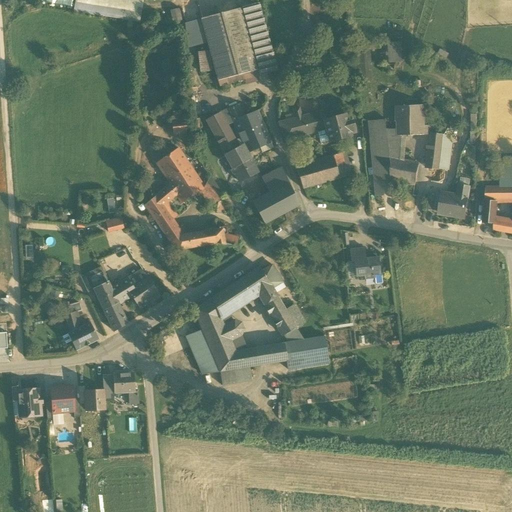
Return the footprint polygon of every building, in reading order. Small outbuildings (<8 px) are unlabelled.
[(142,0),(74,0),(73,9),(73,12),(139,23),(142,0)] [(258,3),(201,19),(207,41),(219,86),(276,71),(258,3)] [(184,47),(207,41),(201,19),(182,24),(184,47)] [(401,42),(380,43),(380,55),(382,55),(382,64),(401,63),(401,42)] [(369,47),(354,48),(358,84),(372,83),(369,47)] [(449,54),(440,49),(436,57),(445,62),(449,54)] [(197,52),(199,72),(211,71),(209,51),(197,52)] [(335,70),(336,79),(350,78),(349,69),(335,70)] [(398,132),(398,136),(406,136),(431,135),(431,133),(431,126),(424,126),(423,105),(396,106),(397,122),(398,132)] [(234,123),(243,144),(247,153),(259,148),(271,142),(258,111),(243,117),(238,106),(229,110),(234,123)] [(229,109),(220,113),(227,126),(234,123),(229,110),(229,109)] [(330,113),(331,118),(340,116),(339,110),(330,113)] [(322,111),(301,116),(295,118),(278,122),(284,141),(316,133),(325,130),(326,130),(323,121),(324,120),(322,111)] [(239,147),(227,126),(220,113),(206,121),(224,155),(239,147)] [(350,136),(350,134),(347,123),(345,115),(340,116),(331,118),(324,120),(323,121),(326,130),(325,130),(328,142),(329,142),(350,136)] [(172,118),(174,134),(178,133),(186,133),(184,117),(172,118)] [(391,183),(391,179),(389,157),(386,128),(385,119),(367,121),(374,197),(384,196),(382,184),(391,183)] [(393,129),(386,128),(389,157),(390,158),(404,161),(406,136),(398,136),(398,132),(392,131),(393,129)] [(328,142),(325,130),(316,133),(319,144),(328,142)] [(426,168),(439,169),(443,137),(443,136),(443,135),(431,133),(431,135),(426,168)] [(439,169),(448,171),(451,146),(443,137),(439,169)] [(273,148),(271,142),(259,148),(262,153),(273,148)] [(258,172),(247,153),(243,144),(239,147),(224,155),(239,182),(258,172)] [(156,164),(170,184),(177,194),(176,195),(181,203),(198,193),(204,188),(178,149),(156,164)] [(345,153),(333,156),(339,179),(352,175),(345,153)] [(295,167),(303,189),(339,179),(333,156),(295,167)] [(390,158),(389,157),(391,179),(416,185),(420,164),(404,161),(390,158)] [(501,188),(511,187),(511,165),(500,166),(500,188),(501,188)] [(261,177),(269,193),(288,183),(281,167),(261,177)] [(217,207),(218,202),(204,192),(209,185),(222,195),(210,178),(204,188),(198,193),(217,207)] [(461,178),(459,186),(467,188),(468,179),(461,178)] [(299,206),(288,183),(269,193),(252,202),(264,224),(299,206)] [(145,205),(163,231),(174,223),(172,220),(162,206),(167,202),(176,195),(177,194),(170,184),(145,205)] [(218,202),(219,202),(219,201),(222,195),(209,185),(204,192),(218,202)] [(459,186),(457,196),(465,198),(467,188),(459,186)] [(496,201),(496,203),(511,202),(511,187),(501,188),(501,195),(496,195),(496,201)] [(486,188),(484,200),(496,201),(496,195),(501,195),(501,188),(500,188),(486,188)] [(464,206),(465,198),(457,196),(442,194),(439,212),(439,214),(464,218),(465,208),(466,208),(466,207),(464,206)] [(426,209),(435,211),(437,196),(436,196),(428,195),(426,209)] [(113,199),(106,200),(108,214),(115,213),(113,199)] [(496,201),(484,200),(483,222),(494,223),(494,230),(502,231),(504,221),(495,220),(495,216),(496,203),(496,201)] [(216,213),(223,214),(225,202),(219,201),(219,202),(218,202),(217,207),(216,213)] [(177,216),(167,202),(162,206),(172,220),(177,216)] [(124,229),(121,217),(105,221),(108,233),(124,229)] [(509,232),(511,223),(504,221),(502,231),(509,232)] [(178,230),(174,223),(163,231),(167,238),(178,230)] [(183,226),(178,230),(182,236),(189,235),(183,226)] [(182,236),(178,230),(167,238),(176,250),(216,243),(224,244),(222,235),(222,230),(189,235),(182,236)] [(348,244),(347,233),(340,234),(341,245),(348,244)] [(239,238),(222,235),(224,244),(237,247),(239,238)] [(32,245),(25,245),(25,259),(33,258),(32,245)] [(349,250),(351,262),(354,262),(354,261),(365,260),(364,248),(349,250)] [(364,276),(364,279),(374,278),(374,275),(380,274),(378,258),(365,260),(354,261),(354,262),(356,277),(364,276)] [(348,278),(356,277),(354,262),(351,262),(346,263),(348,278)] [(272,265),(261,271),(270,285),(272,289),(282,282),(272,265)] [(251,297),(258,293),(270,285),(261,271),(259,267),(240,279),(251,297)] [(84,284),(88,292),(94,289),(108,283),(101,268),(87,274),(90,281),(84,284)] [(142,271),(127,280),(131,287),(147,277),(142,271)] [(81,277),(84,284),(90,281),(87,274),(81,277)] [(381,274),(380,274),(374,275),(374,278),(375,285),(382,284),(381,274)] [(147,277),(131,287),(127,290),(130,296),(139,309),(160,296),(147,276),(147,277)] [(240,279),(211,299),(220,318),(228,313),(251,297),(240,279)] [(127,280),(111,290),(118,304),(130,296),(127,290),(131,287),(127,280)] [(272,289),(275,294),(285,287),(282,282),(272,289)] [(127,324),(118,304),(111,290),(108,283),(94,289),(114,332),(127,324)] [(258,293),(265,305),(277,297),(275,294),(272,289),(270,285),(258,293)] [(60,292),(51,290),(49,297),(58,299),(60,292)] [(277,297),(265,305),(283,336),(295,327),(285,310),(277,297)] [(249,367),(258,366),(255,348),(247,350),(235,352),(230,341),(223,325),(220,318),(211,299),(193,310),(202,330),(220,372),(249,367)] [(68,307),(68,308),(75,307),(76,312),(82,311),(80,303),(68,307)] [(294,305),(285,310),(295,327),(304,322),(294,305)] [(79,328),(74,313),(74,312),(70,314),(65,315),(69,331),(79,328)] [(220,318),(223,325),(232,321),(228,313),(220,318)] [(234,320),(232,321),(223,325),(230,341),(241,336),(244,329),(240,322),(234,320)] [(71,342),(76,351),(98,340),(90,323),(79,328),(67,334),(71,342)] [(303,340),(295,327),(283,336),(288,343),(303,340)] [(202,375),(220,372),(202,330),(185,336),(202,375)] [(65,345),(71,342),(67,334),(61,337),(65,345)] [(247,350),(241,336),(230,341),(235,352),(247,350)] [(324,337),(303,340),(288,343),(284,343),(287,361),(288,370),(328,364),(324,337)] [(258,366),(287,361),(284,343),(255,348),(258,366)] [(251,381),(249,367),(220,372),(222,386),(251,381)] [(102,375),(103,391),(104,402),(114,401),(113,397),(115,397),(115,394),(129,393),(135,393),(135,392),(134,373),(102,375)] [(52,402),(53,414),(61,413),(73,412),(74,412),(73,400),(72,387),(51,389),(52,402)] [(290,391),(294,405),(306,402),(302,388),(290,391)] [(26,416),(28,418),(33,418),(35,415),(41,415),(40,405),(38,403),(37,399),(39,397),(38,390),(18,392),(17,392),(18,402),(20,416),(20,417),(26,416)] [(105,410),(104,402),(103,391),(85,392),(85,404),(86,411),(105,410)] [(129,393),(129,405),(138,404),(138,391),(135,392),(135,393),(129,393)] [(46,402),(47,420),(54,419),(53,414),(52,402),(46,402)] [(53,414),(54,419),(54,425),(62,425),(61,413),(53,414)] [(42,510),(51,508),(49,499),(40,501),(42,510)]
